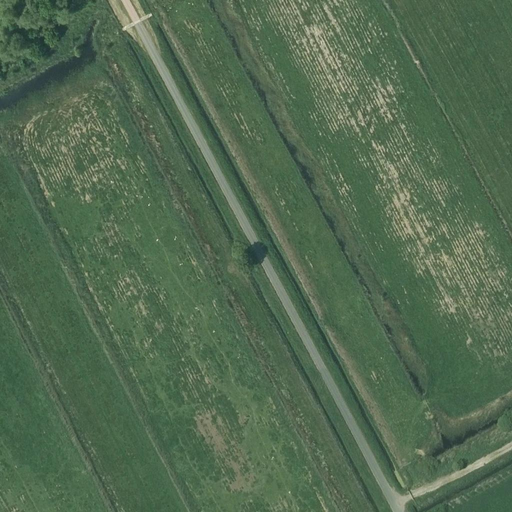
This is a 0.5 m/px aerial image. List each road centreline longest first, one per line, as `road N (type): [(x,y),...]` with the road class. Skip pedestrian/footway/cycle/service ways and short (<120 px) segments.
road 1 (unclassified): [(398,511),(125,0)]
road 2 (track): [(393,503),(511,443)]
